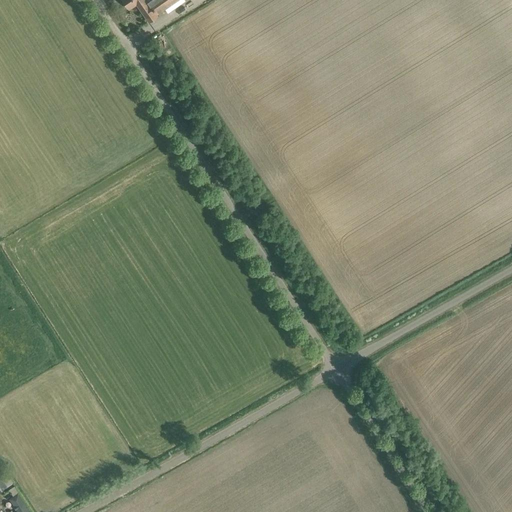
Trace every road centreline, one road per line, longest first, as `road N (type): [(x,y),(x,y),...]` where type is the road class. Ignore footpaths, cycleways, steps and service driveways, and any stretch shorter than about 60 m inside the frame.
road 1 (unclassified): [(337,368),(94,0)]
road 2 (secondary): [(80,511),(337,368)]
road 3 (unclassified): [(337,368),(511,267)]
road 4 (unclassified): [(429,511),(337,368)]
